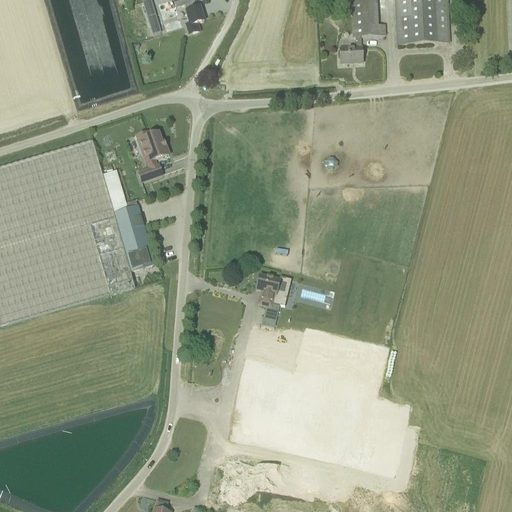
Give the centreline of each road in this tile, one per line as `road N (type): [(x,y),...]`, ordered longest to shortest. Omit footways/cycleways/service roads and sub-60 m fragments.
road 1 (unclassified): [(109,511),(166,438),(198,103)]
road 2 (unclassified): [(198,103),(269,104),(511,77)]
road 3 (unclassified): [(0,152),(152,103),(198,103)]
